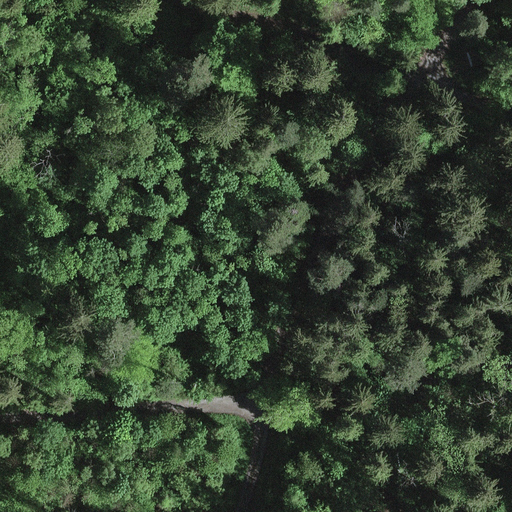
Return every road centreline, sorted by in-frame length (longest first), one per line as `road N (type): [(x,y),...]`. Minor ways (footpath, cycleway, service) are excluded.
road 1 (track): [(262,405),(367,130),(477,0)]
road 2 (track): [(0,415),(262,405)]
road 3 (track): [(511,364),(419,387),(262,405)]
